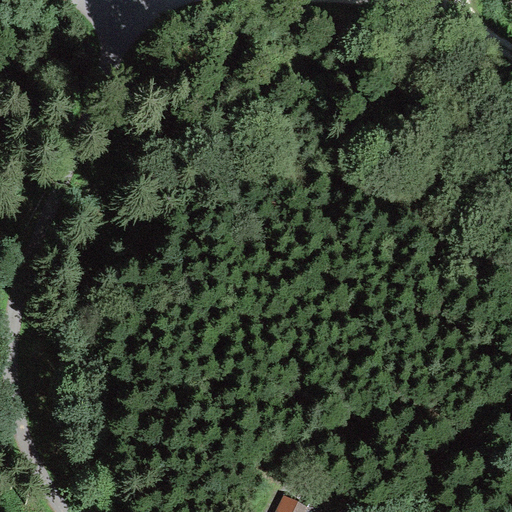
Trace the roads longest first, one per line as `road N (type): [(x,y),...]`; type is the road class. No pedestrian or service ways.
road 1 (track): [(63,511),(39,477),(14,410),(9,343),(23,263),(106,62),(121,0)]
road 2 (track): [(393,0),(437,11),(511,50)]
